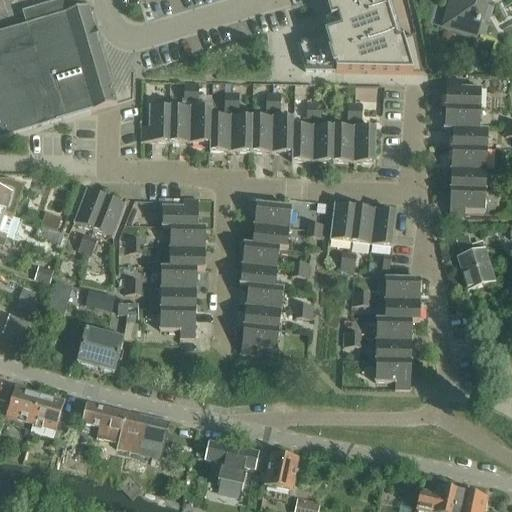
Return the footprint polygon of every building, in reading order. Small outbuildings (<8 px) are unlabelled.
[(324,0),(325,3),(324,3),(330,23),(331,23),(334,34),(324,37),(324,38),(296,46),(305,75),(423,78),(415,40),(397,45),(394,35),(382,0),(324,0)] [(495,0),(453,0),(450,10),(453,17),(450,29),(475,36),(483,7),(495,0)] [(88,9),(0,34),(0,139),(117,106),(88,9)] [(478,112),(479,91),(459,90),(459,82),(445,82),(444,110),(478,112)] [(192,87),(184,87),(183,105),(191,106),(192,87)] [(191,106),(200,106),(200,87),(192,87),(191,106)] [(232,97),(224,97),(223,116),(232,116),(232,97)] [(232,116),(240,116),(241,98),(232,97),(232,116)] [(317,108),(309,108),(308,126),(317,127),(317,108)] [(317,127),(325,127),(325,108),(317,108),(317,127)] [(357,109),(349,109),(349,127),(357,127),(357,109)] [(357,127),(365,127),(366,109),(357,109),(357,127)] [(478,112),(444,110),(443,131),(485,133),(485,132),(477,131),(478,112)] [(168,111),(147,111),(147,131),(139,131),(139,147),(167,147),(168,111)] [(189,112),(168,111),(167,147),(188,148),(189,112)] [(209,112),(189,112),(188,148),(206,148),(206,155),(208,155),(209,112)] [(230,120),(210,120),(210,112),(209,112),(208,155),(229,156),(230,120)] [(250,121),(230,120),(229,156),(249,156),(250,121)] [(271,122),(250,121),(249,156),(270,157),(271,122)] [(291,122),(271,122),(270,157),(289,157),(289,166),(290,166),(291,122)] [(312,130),(293,130),(293,122),(291,122),(290,166),(311,166),(312,130)] [(332,131),(312,130),(311,166),(332,167),(332,131)] [(353,131),(332,131),(332,167),(352,167),(353,131)] [(374,132),(353,131),(352,167),(373,168),(374,132)] [(485,133),(443,131),(443,132),(451,133),(450,151),(484,153),(485,133)] [(484,153),(450,151),(449,172),(483,173),(484,153)] [(483,173),(449,172),(448,192),(482,194),(483,173)] [(503,176),(503,182),(511,182),(511,174),(504,174),(503,176)] [(22,188),(7,183),(0,182),(0,214),(3,216),(12,219),(18,202),(22,188)] [(482,194),(448,192),(446,221),(461,222),(461,214),(481,215),(482,194)] [(104,201),(85,194),(72,227),(92,234),(104,201)] [(124,209),(104,201),(92,234),(111,242),(124,209)] [(203,230),(195,230),(195,202),(180,202),(180,211),(161,211),(160,232),(203,232),(203,230)] [(288,210),(255,207),(252,228),(286,232),(288,210)] [(352,211),(331,208),(327,243),(348,246),(352,211)] [(373,214),(352,211),(348,246),(369,248),(373,214)] [(394,217),(373,214),(369,248),(390,251),(394,217)] [(286,232),(252,228),(250,247),(242,246),(242,248),(284,252),(286,232)] [(325,230),(310,228),(309,235),(324,237),(325,230)] [(39,229),(35,239),(60,248),(63,237),(39,229)] [(203,232),(160,232),(168,232),(167,252),(203,253),(203,232)] [(324,237),(309,235),(308,243),(323,245),(324,237)] [(468,239),(455,243),(457,251),(460,261),(457,262),(466,294),(492,286),(483,254),(473,257),(470,248),(468,239)] [(97,245),(84,240),(78,255),(91,260),(97,245)] [(143,251),(143,243),(125,243),(125,251),(143,251)] [(284,252),(242,248),(240,268),(274,271),(276,252),(284,253),(284,252)] [(143,251),(125,251),(125,259),(143,260),(143,251)] [(203,253),(167,252),(167,271),(159,271),(159,272),(203,273),(203,253)] [(350,258),(342,256),(340,274),(348,275),(350,258)] [(348,275),(355,276),(358,259),(350,258),(348,275)] [(382,273),(390,274),(391,260),(384,259),(382,273)] [(274,271),(240,268),(238,288),(281,292),(281,291),(272,290),(274,271)] [(310,270),(294,268),(294,276),(310,277),(310,270)] [(38,270),(35,282),(50,286),(53,274),(38,270)] [(203,273),(159,272),(159,293),(194,293),(194,274),(203,275),(203,273)] [(310,277),(294,276),(293,283),(309,284),(310,277)] [(419,282),(384,281),(383,303),(418,303),(419,282)] [(281,292),(238,288),(238,290),(247,290),(245,309),(279,313),(281,292)] [(22,293),(17,307),(16,310),(27,314),(34,297),(22,293)] [(194,293),(159,293),(159,313),(194,313),(194,293)] [(88,295),(85,310),(111,316),(115,301),(88,295)] [(369,303),(370,296),(353,295),(353,302),(369,303)] [(369,303),(353,302),(352,310),(369,311),(369,303)] [(418,303),(383,303),(383,322),(375,322),(375,323),(418,324),(418,303)] [(137,307),(118,307),(118,319),(126,319),(137,319),(137,307)] [(279,313),(245,309),(243,330),(277,334),(279,313)] [(314,311),(297,309),(296,316),(313,318),(314,311)] [(194,313),(159,313),(158,335),(178,335),(178,342),(193,342),(194,313)] [(313,318),(296,316),(295,323),(312,325),(313,318)] [(9,319),(3,334),(2,336),(28,345),(34,328),(9,319)] [(418,324),(375,323),(375,344),(409,345),(410,325),(418,325),(418,324)] [(277,334),(243,330),(240,359),(255,361),(256,352),(274,354),(277,334)] [(121,344),(85,335),(77,367),(113,376),(121,344)] [(360,345),(361,336),(344,336),(343,345),(360,345)] [(409,345),(375,344),(374,364),(409,365),(409,345)] [(360,345),(343,345),(343,354),(360,354),(360,345)] [(409,365),(374,364),(374,385),(393,386),(393,393),(408,394),(409,365)] [(3,382),(0,381),(0,404),(4,406),(9,390),(2,387),(3,382)] [(39,399),(14,391),(5,421),(29,428),(39,399)] [(62,406),(39,399),(29,428),(53,436),(62,406)] [(123,416),(85,407),(80,427),(98,432),(95,443),(116,448),(123,416)] [(123,416),(116,448),(115,452),(159,463),(168,427),(123,416)] [(260,455),(208,444),(204,465),(224,470),(223,472),(220,472),(217,487),(243,492),(246,478),(243,477),(243,474),(255,476),(260,455)] [(297,463),(270,457),(266,476),(263,490),(290,496),(297,463)] [(435,498),(419,495),(415,511),(457,511),(461,496),(436,491),(435,498)] [(483,511),(486,501),(461,496),(457,511),(483,511)] [(297,501),(295,511),(318,511),(320,506),(297,501)]
